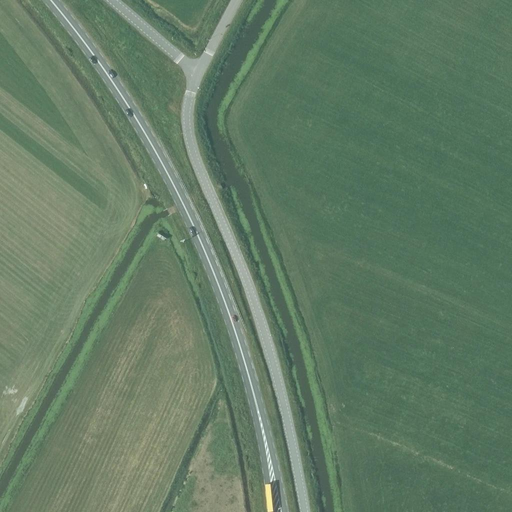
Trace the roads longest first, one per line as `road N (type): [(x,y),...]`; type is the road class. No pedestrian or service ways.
road 1 (primary): [(274,490),(243,360),(205,252),(158,156),(49,0)]
road 2 (tertiary): [(303,511),(272,356),(189,142),(196,74)]
